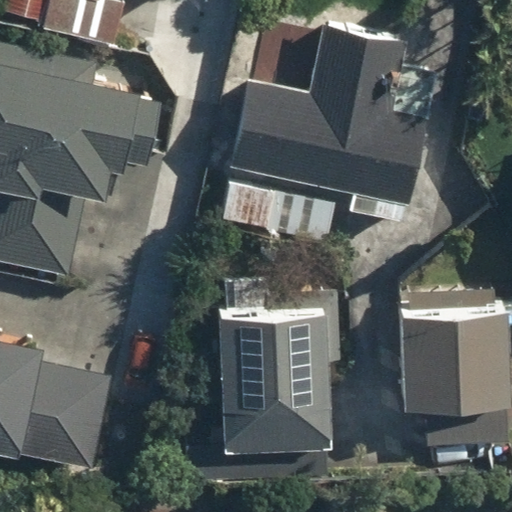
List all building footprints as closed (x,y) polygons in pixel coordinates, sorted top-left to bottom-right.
[(0,0),(0,9),(118,41),(129,0),(0,0)] [(404,27),(325,11),(312,81),(248,70),(233,156),(356,179),(351,203),(408,213),(436,62),(399,55),(404,27)] [(159,69),(0,33),(0,258),(71,268),(83,182),(117,187),(123,148),(147,151),(159,69)] [(335,276),(224,274),(221,429),(332,431),(335,276)] [(509,286),(405,284),(403,389),(507,391),(509,286)] [(0,431),(22,435),(20,445),(95,460),(113,367),(39,352),(42,330),(0,325),(0,431)]
